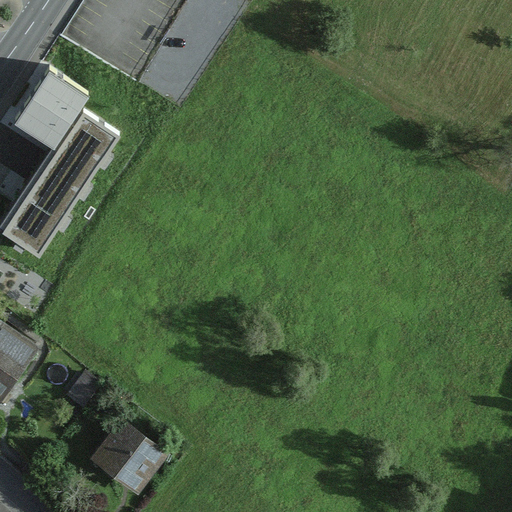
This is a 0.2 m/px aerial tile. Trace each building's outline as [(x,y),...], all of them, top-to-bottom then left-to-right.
[(88,93),(49,66),(11,123),(50,150),(80,106),(88,93)] [(119,132),(80,106),(50,150),(0,224),(0,231),(36,256),(119,132)] [(0,406),(38,351),(0,324),(0,406)] [(84,373),(65,394),(81,407),(99,386),(84,373)] [(117,421),(86,460),(134,497),(165,458),(117,421)]
